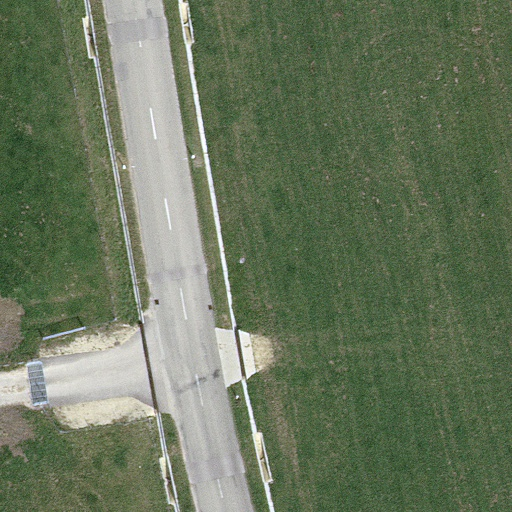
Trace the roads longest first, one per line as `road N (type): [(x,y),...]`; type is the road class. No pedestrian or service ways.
road 1 (tertiary): [(222,511),(131,0)]
road 2 (track): [(192,350),(0,380)]
